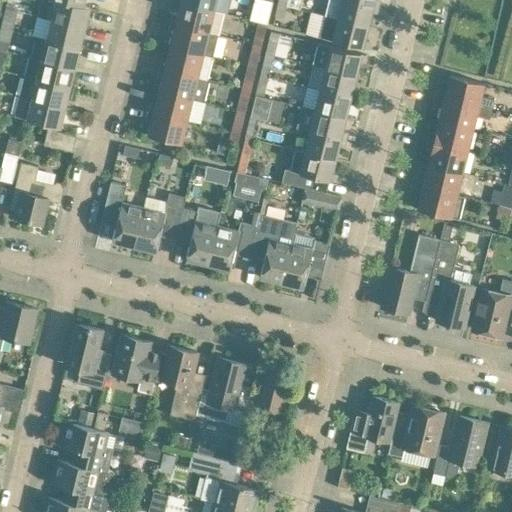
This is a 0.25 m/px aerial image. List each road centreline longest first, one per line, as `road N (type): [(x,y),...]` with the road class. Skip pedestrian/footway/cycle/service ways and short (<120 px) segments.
road 1 (residential): [(332,343),(414,0)]
road 2 (residential): [(69,279),(138,0)]
road 3 (residential): [(332,343),(69,279)]
road 4 (residential): [(13,511),(69,279)]
road 5 (residential): [(511,387),(332,343)]
road 6 (residential): [(293,511),(332,343)]
